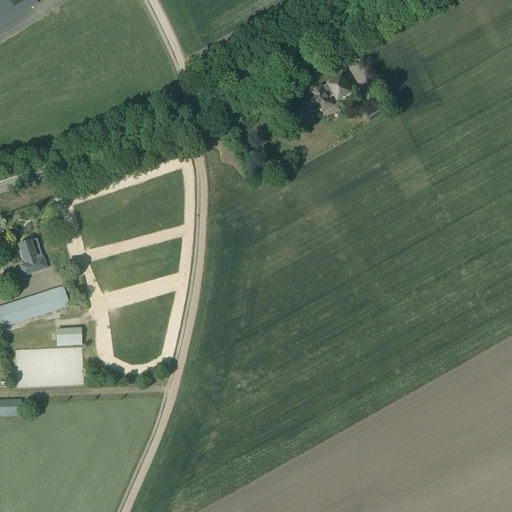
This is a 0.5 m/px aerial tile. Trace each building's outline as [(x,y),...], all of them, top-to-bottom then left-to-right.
[(0,0),(0,27),(37,4),(34,0),(0,0)] [(300,102),(292,107),(298,117),(302,115),(304,119),(305,120),(306,120),(307,120),(307,121),(308,120),(309,120),(310,120),(310,119),(311,119),(311,118),(312,118),(312,117),(312,116),(312,115),(312,114),(311,114),(315,112),(318,110),(317,110),(319,109),(317,106),(328,99),(333,95),(337,101),(350,93),(341,77),(327,84),(327,85),(322,88),(321,86),(310,93),(311,95),(307,98),(299,102),(300,102)] [(19,245),(17,246),(22,262),(24,261),(25,264),(19,266),(22,277),(46,269),(42,258),(35,260),(32,250),(38,248),(35,240),(24,243),(24,242),(18,244),(19,245)] [(498,276),(504,291),(511,288),(511,260),(509,253),(501,256),(506,268),(501,270),(503,274),(498,276)] [(62,287),(0,306),(0,325),(1,328),(68,307),(62,287)] [(55,333),(56,349),(80,348),(79,331),(55,333)] [(21,402),(0,402),(0,418),(22,418),(21,402)]
